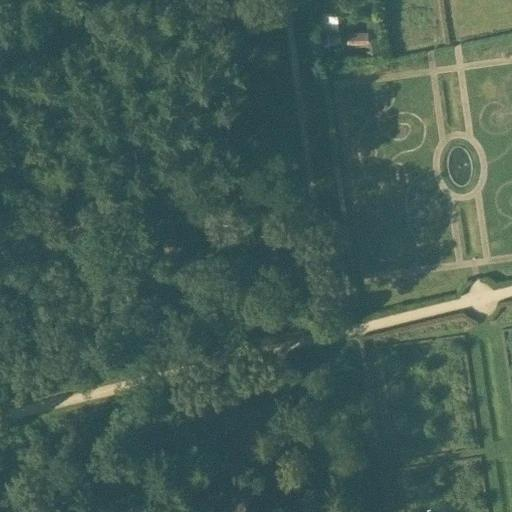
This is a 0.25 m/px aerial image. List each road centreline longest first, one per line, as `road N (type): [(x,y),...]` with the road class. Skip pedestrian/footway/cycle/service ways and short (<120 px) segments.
road 1 (track): [(0,417),(331,333)]
road 2 (track): [(331,333),(283,0)]
road 3 (track): [(331,333),(511,291)]
